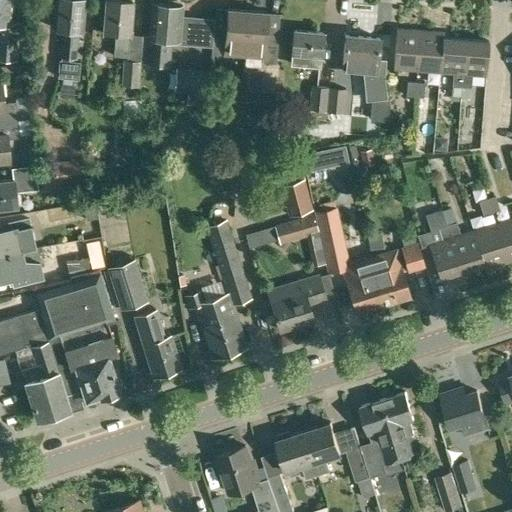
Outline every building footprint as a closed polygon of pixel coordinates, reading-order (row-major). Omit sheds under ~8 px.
[(0,0),(0,58),(18,60),(21,22),(10,20),(11,0),(0,0)] [(82,30),(85,0),(55,0),(53,27),(61,28),(59,56),(61,56),(61,60),(59,59),(58,76),(79,78),(80,61),(69,60),(69,57),(81,58),(83,44),(78,44),(79,30),(82,30)] [(130,33),(133,0),(126,0),(105,0),(103,30),(106,31),(105,35),(115,36),(113,55),(127,57),(129,34),(129,33),(130,33)] [(152,2),(149,35),(143,34),(141,63),(170,65),(172,39),(194,41),(196,18),(182,17),(183,5),(152,2)] [(244,55),(248,10),(228,8),(226,26),(214,25),(212,53),(244,55)] [(276,63),(278,33),(266,32),(267,12),(248,10),(244,55),(262,57),(262,62),(276,63)] [(393,68),(417,70),(420,30),(397,28),(393,68)] [(320,67),(322,55),(321,55),(323,33),(294,30),(292,52),(290,65),(320,67)] [(444,32),(420,30),(417,70),(440,72),(443,37),(444,32)] [(364,101),(387,98),(384,75),(386,58),(378,58),(380,38),(345,34),(343,57),(342,70),(361,72),(364,101)] [(461,96),(465,38),(443,37),(440,72),(453,73),(451,96),(461,96)] [(489,40),(465,38),(461,96),(470,97),(471,74),(486,75),(489,40)] [(138,86),(140,61),(123,59),(121,85),(125,85),(123,97),(137,97),(137,86),(138,86)] [(24,67),(25,71),(26,82),(44,80),(42,66),(24,67)] [(186,104),(199,102),(207,101),(210,70),(175,67),(173,91),(186,92),(186,104)] [(278,81),(278,68),(270,67),(269,80),(278,81)] [(0,120),(18,119),(30,118),(28,101),(16,103),(16,101),(3,103),(1,82),(0,81),(0,120)] [(415,96),(416,82),(407,81),(406,95),(415,96)] [(416,82),(415,96),(423,96),(424,82),(416,82)] [(326,120),(329,87),(311,85),(309,109),(310,109),(309,118),(326,120)] [(344,112),(346,88),(329,87),(326,120),(342,121),(343,112),(344,112)] [(20,137),(18,119),(0,120),(0,160),(9,160),(7,138),(20,137)] [(161,147),(174,144),(171,130),(157,133),(161,147)] [(447,148),(448,136),(436,135),(435,147),(447,148)] [(350,156),(357,154),(355,143),(348,145),(350,156)] [(344,144),(307,152),(310,170),(348,162),(344,144)] [(370,149),(359,151),(361,165),(372,162),(370,149)] [(41,189),(81,185),(79,159),(39,162),(41,189)] [(0,206),(16,205),(15,192),(38,189),(35,165),(12,168),(13,179),(0,180),(0,206)] [(312,209),(306,183),(302,168),(287,172),(289,181),(277,184),(283,206),(285,205),(288,216),(312,209)] [(274,192),(259,186),(254,199),(269,205),(274,192)] [(483,214),(499,209),(495,195),(478,200),(483,214)] [(86,220),(97,218),(94,201),(83,203),(86,220)] [(319,232),(326,263),(328,273),(350,268),(337,206),(314,211),(319,232)] [(442,209),(447,224),(456,221),(452,206),(442,209)] [(461,270),(447,224),(442,209),(442,208),(425,213),(430,231),(439,228),(442,240),(429,245),(439,277),(461,270)] [(319,232),(313,213),(270,226),(245,233),(249,248),(278,239),(280,244),(310,235),(311,240),(316,265),(326,263),(319,232)] [(0,254),(38,247),(30,216),(5,222),(6,228),(0,229),(0,254)] [(200,291),(185,296),(189,306),(195,305),(212,357),(245,346),(232,304),(252,297),(227,217),(205,225),(227,294),(203,301),(200,291)] [(511,218),(495,223),(507,261),(511,259),(511,218)] [(484,263),(473,230),(461,234),(456,221),(447,224),(461,270),(484,263)] [(113,250),(107,223),(75,230),(77,241),(92,238),(96,254),(113,250)] [(485,268),(507,261),(495,223),(473,230),(484,263),(485,268)] [(369,248),(384,246),(382,232),(367,234),(369,248)] [(408,271),(425,266),(417,241),(401,246),(408,271)] [(22,281),(43,276),(39,261),(41,261),(38,247),(0,254),(0,280),(8,279),(10,286),(23,283),(22,281)] [(383,304),(409,296),(395,249),(368,257),(370,264),(371,263),(383,304)] [(100,268),(107,267),(106,266),(107,266),(104,253),(66,261),(68,267),(69,276),(70,276),(71,277),(100,271),(100,268)] [(106,266),(107,267),(108,270),(119,305),(120,309),(148,300),(134,257),(107,266),(106,266)] [(356,312),(383,304),(371,263),(370,264),(344,272),(356,312)] [(114,307),(119,305),(108,270),(103,271),(114,307)] [(66,340),(87,404),(88,404),(87,402),(89,402),(103,398),(103,400),(118,396),(117,393),(121,391),(110,355),(117,353),(112,333),(111,333),(108,324),(115,322),(100,271),(71,277),(39,287),(45,306),(41,307),(51,338),(53,345),(56,343),(66,340)] [(280,329),(313,319),(308,303),(324,298),(317,275),(268,290),(280,329)] [(0,353),(14,349),(51,338),(41,307),(38,309),(0,319),(0,353)] [(171,333),(165,335),(156,307),(133,315),(152,377),(182,368),(171,333)] [(83,405),(87,404),(66,340),(56,343),(53,345),(51,338),(14,349),(36,419),(70,409),(71,411),(83,407),(83,405)] [(6,367),(0,368),(0,383),(10,381),(6,367)] [(511,376),(499,381),(506,403),(511,400),(511,376)] [(457,388),(440,393),(451,429),(461,425),(464,436),(489,428),(477,390),(460,395),(457,388)] [(406,391),(383,399),(402,458),(420,452),(410,420),(415,418),(406,391)] [(371,441),(360,444),(370,477),(386,472),(386,475),(405,469),(402,458),(383,399),(361,406),(370,433),(369,433),(371,441)] [(331,422),(305,430),(320,473),(330,470),(326,458),(340,454),(331,422)] [(290,430),(275,434),(277,438),(286,470),(301,465),(305,478),(320,473),(305,430),(291,434),(290,430)] [(246,445),(217,454),(230,492),(251,485),(259,509),(251,511),(278,511),(268,478),(260,481),(256,468),(253,469),(246,445)] [(359,447),(346,451),(356,481),(358,480),(361,491),(373,487),(370,476),(368,476),(359,447)] [(468,458),(452,463),(461,492),(477,487),(468,458)] [(452,471),(434,476),(445,510),(462,504),(452,471)] [(280,472),(268,476),(280,511),(294,511),(294,510),(280,472)] [(104,511),(142,511),(139,499),(104,511)]
